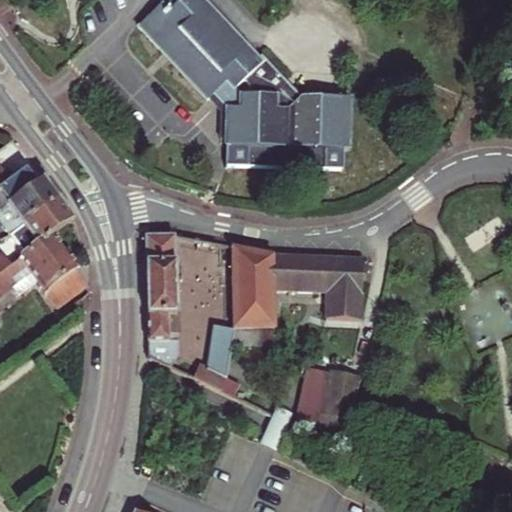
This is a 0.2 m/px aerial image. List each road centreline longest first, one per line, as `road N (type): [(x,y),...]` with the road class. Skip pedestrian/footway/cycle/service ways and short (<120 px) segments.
road 1 (residential): [(117,213),(152,210),(257,237),(331,240),(382,222),(460,172),(511,167)]
road 2 (tertiary): [(4,100),(85,207),(121,325)]
road 3 (tertiary): [(84,511),(112,420),(121,325)]
road 4 (tertiary): [(117,213),(99,172),(32,86)]
